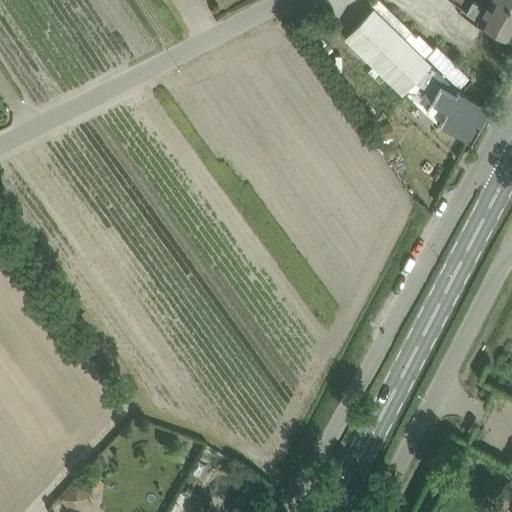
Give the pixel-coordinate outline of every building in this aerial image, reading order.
[(380,0),(373,0),(369,4),(372,7),(409,42),(416,34),(380,0)] [(508,38),(511,31),(511,6),(496,0),(489,0),(485,9),(472,1),(466,13),(478,22),(508,38)] [(344,36),(401,92),(430,63),(409,42),(372,7),(344,36)] [(459,86),(487,102),(496,84),(485,78),(491,68),(493,69),(499,57),(498,57),(503,48),(456,21),(451,28),(450,27),(446,32),(448,33),(444,40),(475,58),(459,86)] [(423,49),(454,81),(464,71),(433,39),(423,49)] [(437,70),(423,97),(431,101),(439,85),(443,76),(437,70)] [(488,105),(457,89),(454,93),(439,85),(431,101),(446,109),(439,123),(470,139),(488,105)] [(379,141),(395,135),(390,121),(374,128),(379,141)] [(73,511),(75,511),(92,494),(76,479),(59,499),(73,511)]
